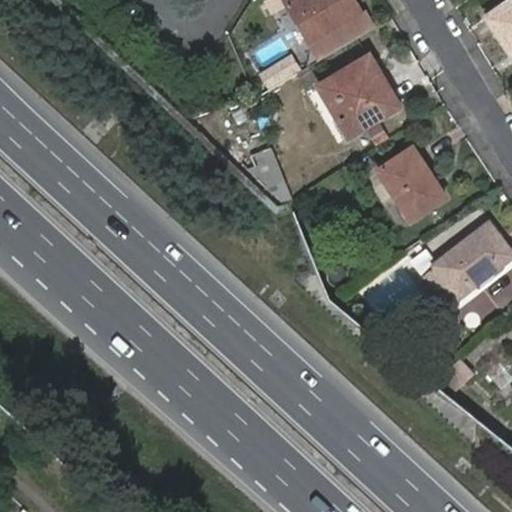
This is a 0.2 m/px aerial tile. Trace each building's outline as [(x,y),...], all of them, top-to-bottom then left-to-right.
[(286,0),(311,43),(320,59),(376,26),(367,10),(362,13),(354,0),(286,0)] [(511,0),(496,0),(476,14),(506,58),(511,54),(511,0)] [(407,109),(374,54),(317,88),(351,144),(407,109)] [(277,146),(259,152),(280,207),(299,200),(277,146)] [(380,173),(414,222),(449,197),(415,149),(380,173)] [(511,239),(492,217),(444,261),(471,291),(511,254),(511,239)] [(471,291),(444,261),(430,275),(457,304),(471,291)] [(479,364),(500,385),(511,373),(511,354),(500,343),(479,364)] [(477,371),(462,358),(441,377),(457,390),(477,371)]
